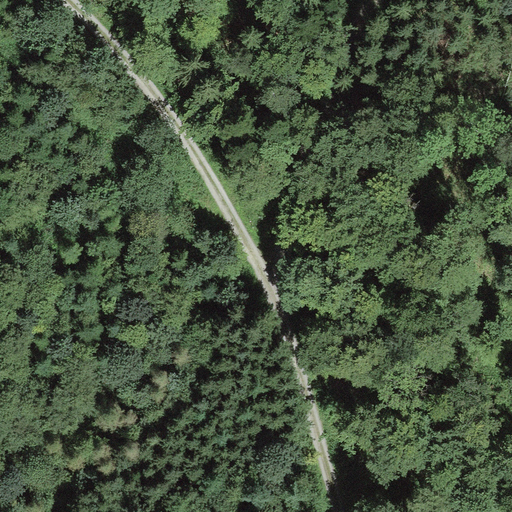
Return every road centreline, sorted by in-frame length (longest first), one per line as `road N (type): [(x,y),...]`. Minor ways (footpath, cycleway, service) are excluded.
road 1 (track): [(277,301),(206,176),(122,59),(54,0)]
road 2 (track): [(370,0),(337,62),(303,157),(277,301)]
road 3 (track): [(277,301),(338,511)]
